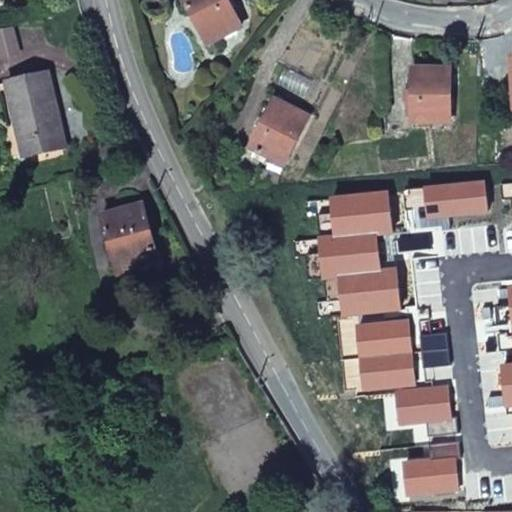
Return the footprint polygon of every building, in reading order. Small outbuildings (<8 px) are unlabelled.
[(185,0),(208,45),(241,27),(227,0),(185,0)] [(0,34),(0,56),(1,60),(20,55),(14,31),(0,34)] [(450,121),(449,69),(413,69),(413,93),(407,93),(406,103),(414,103),(413,121),(450,121)] [(27,158),(67,148),(49,76),(9,85),(27,158)] [(260,129),(251,147),(285,164),(309,117),(275,100),(265,119),(260,117),(255,126),(260,129)] [(119,277),(140,272),(138,263),(158,258),(144,207),(104,217),(119,277)]
